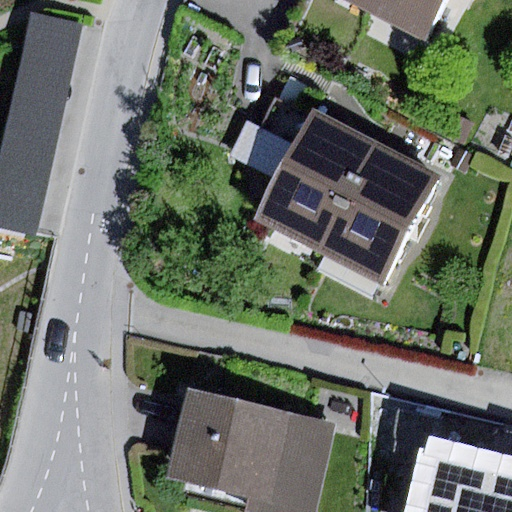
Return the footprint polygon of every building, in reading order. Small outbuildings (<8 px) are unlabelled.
[(362,6),(349,0),(302,0),(278,50),(328,75),(362,6)] [(445,0),(364,0),(362,6),(424,39),(445,0)] [(81,30),(34,19),(0,163),(0,225),(33,233),(81,30)] [(276,182),(311,116),(278,98),(261,129),(248,122),(229,157),(276,182)] [(319,252),(375,144),(313,112),(311,116),(276,182),(257,220),(319,252)] [(441,177),(375,144),(319,252),(385,287),(441,177)] [(21,312),(17,331),(29,334),(34,315),(21,312)] [(315,511),(335,421),(188,391),(171,476),(253,493),(248,511),(315,511)] [(511,511),(511,468),(439,451),(424,511),(511,511)]
